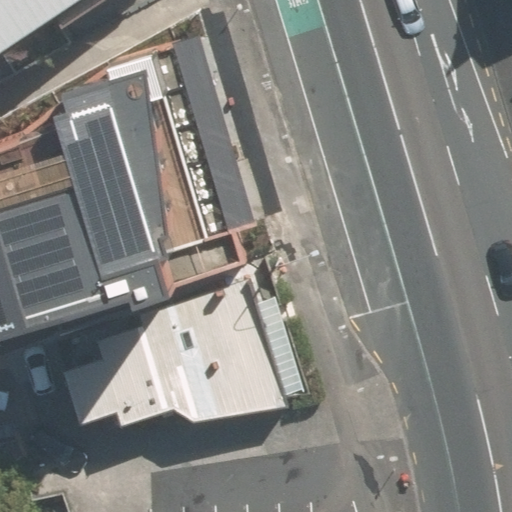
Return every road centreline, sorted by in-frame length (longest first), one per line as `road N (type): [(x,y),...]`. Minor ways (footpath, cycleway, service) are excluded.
road 1 (primary): [(366,0),(461,308)]
road 2 (primary): [(461,308),(507,511)]
